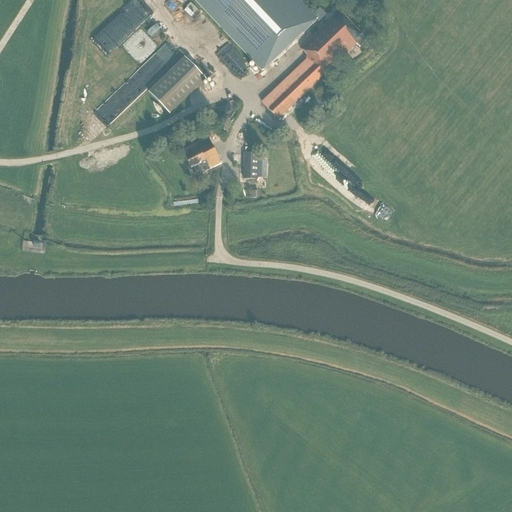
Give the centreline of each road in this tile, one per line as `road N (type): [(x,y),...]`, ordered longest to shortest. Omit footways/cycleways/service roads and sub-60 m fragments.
road 1 (unclassified): [(511,342),(350,280),(222,256)]
road 2 (track): [(0,161),(128,136),(231,91),(254,89)]
